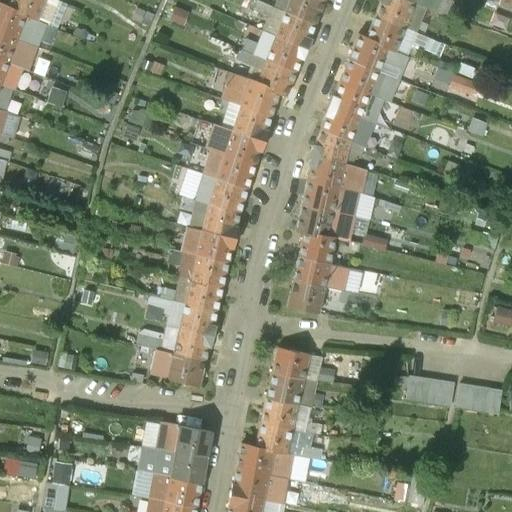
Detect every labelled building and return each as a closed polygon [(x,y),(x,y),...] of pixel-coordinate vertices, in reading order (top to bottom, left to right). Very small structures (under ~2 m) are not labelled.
[(8,0),(6,6),(6,7),(25,15),(24,16),(35,20),(48,26),(59,1),(55,0),(8,0)] [(273,8),(255,0),(251,10),(268,17),(269,18),(273,8)] [(323,1),(319,0),(276,0),(273,8),(280,11),(284,13),(313,25),(323,1)] [(413,4),(404,0),(377,0),(378,1),(379,1),(374,15),(403,27),(413,4)] [(511,1),(508,0),(484,0),(497,5),(498,3),(511,8),(511,1)] [(25,15),(6,7),(6,6),(0,3),(0,32),(16,39),(15,40),(26,44),(27,44),(33,27),(32,27),(35,20),(24,16),(25,15)] [(144,13),(134,8),(129,18),(139,23),(144,13)] [(280,11),(273,8),(269,18),(268,17),(263,31),(263,32),(274,36),(274,37),(305,49),(309,39),(308,39),(313,25),(284,13),(280,11)] [(403,27),(374,15),(365,37),(364,38),(394,50),(403,27)] [(48,26),(35,20),(32,27),(33,27),(45,32),(44,34),(74,47),(77,39),(48,26)] [(426,25),(418,22),(414,32),(422,35),(426,25)] [(16,39),(0,32),(0,59),(7,62),(7,63),(25,70),(34,47),(27,44),(26,44),(15,40),(16,39)] [(274,36),(263,32),(258,45),(244,39),(239,50),(264,60),(265,60),(294,72),(300,58),(301,59),(305,49),(274,37),(274,36)] [(394,50),(364,38),(365,37),(357,34),(352,44),(353,45),(347,59),(377,71),(386,49),(394,52),(394,50)] [(418,48),(409,45),(405,55),(406,55),(414,58),(418,48)] [(294,72),(265,60),(264,60),(239,50),(235,59),(251,65),(246,78),(248,79),(248,80),(277,92),(277,94),(284,96),(294,72)] [(405,57),(397,54),(394,61),(402,65),(403,61),(412,64),(414,58),(406,55),(405,57)] [(7,62),(0,59),(0,85),(11,89),(13,90),(21,69),(7,63),(7,62)] [(377,71),(347,59),(338,82),(367,94),(368,94),(379,99),(386,102),(395,79),(377,71)] [(474,69),(458,63),(455,71),(471,77),(474,69)] [(246,78),(229,73),(220,99),(221,99),(229,101),(239,105),(239,106),(269,116),(277,94),(277,92),(248,80),(248,79),(246,78)] [(475,84),(452,75),(448,87),(471,95),(471,94),(476,96),(480,86),(475,84)] [(367,94),(338,82),(332,96),(331,95),(327,105),(358,118),(370,123),(375,109),(376,106),(379,99),(368,94),(367,94)] [(0,110),(3,111),(11,89),(0,85),(0,110)] [(229,101),(221,99),(218,110),(225,112),(229,101)] [(386,102),(379,99),(376,106),(375,109),(391,115),(395,105),(386,102)] [(239,105),(229,101),(225,112),(220,127),(231,131),(231,130),(263,141),(266,131),(265,130),(269,116),(239,106),(239,105)] [(358,118),(327,105),(323,115),(324,116),(319,129),(348,142),(358,118)] [(220,127),(212,124),(204,148),(210,150),(223,155),(223,154),(254,164),(258,150),(260,151),(263,141),(231,130),(231,131),(220,127)] [(136,128),(127,125),(123,136),(132,139),(136,128)] [(348,142),(319,129),(315,137),(314,145),(312,145),(310,155),(351,165),(354,157),(358,158),(360,154),(362,147),(348,142)] [(96,146),(83,142),(80,151),(92,156),(96,146)] [(381,154),(362,147),(360,154),(379,160),(381,154)] [(0,149),(0,160),(5,162),(6,162),(8,152),(0,149)] [(223,155),(210,150),(202,173),(216,178),(215,178),(246,188),(254,164),(223,154),(223,155)] [(351,165),(310,155),(308,166),(309,166),(306,180),(337,187),(350,190),(356,192),(362,169),(351,165)] [(246,188),(215,178),(216,178),(202,173),(201,173),(192,200),(195,201),(207,204),(238,212),(246,188)] [(337,187),(306,180),(300,205),(345,215),(348,201),(350,190),(337,187)] [(359,193),(350,190),(348,201),(359,205),(359,204),(366,207),(370,197),(359,194),(359,193)] [(192,200),(183,198),(180,207),(193,210),(195,201),(192,200)] [(238,212),(207,204),(195,201),(193,210),(189,228),(201,230),(201,229),(233,237),(236,227),(234,227),(238,212)] [(345,215),(300,205),(297,220),(296,220),(294,231),(302,233),(303,231),(334,238),(346,241),(351,216),(345,215)] [(233,237),(201,229),(201,230),(189,228),(187,227),(181,251),(181,252),(195,255),(195,254),(226,261),(230,247),(231,247),(233,237)] [(334,238),(303,231),(302,233),(297,256),(328,263),(334,238)] [(381,239),(364,235),(361,244),(379,249),(381,239)] [(226,261),(195,254),(195,255),(181,252),(181,251),(170,248),(168,259),(180,262),(177,276),(189,279),(220,286),(226,261)] [(328,263),(297,256),(291,280),(322,288),(323,287),(335,289),(337,279),(338,279),(341,267),(328,264),(328,263)] [(189,279),(177,276),(175,281),(177,281),(175,290),(175,291),(173,301),(183,303),(184,303),(215,311),(220,286),(189,279)] [(338,279),(337,279),(335,289),(359,294),(361,284),(338,279)] [(322,288),(291,280),(288,295),(287,295),(285,307),(296,309),(297,309),(317,313),(322,288)] [(175,290),(161,288),(159,298),(160,298),(173,301),(175,291),(175,290)] [(160,298),(159,298),(149,296),(148,295),(145,305),(169,310),(171,311),(173,301),(160,298)] [(184,303),(183,303),(173,301),(171,311),(169,310),(165,326),(178,328),(210,336),(213,325),(211,325),(215,311),(184,303)] [(504,319),(494,317),(492,328),(501,331),(504,319)] [(210,336),(178,328),(165,326),(162,339),(163,339),(161,350),(161,351),(172,353),(172,352),(203,360),(206,345),(208,346),(210,336)] [(162,339),(146,335),(143,346),(161,350),(163,339),(162,339)] [(161,350),(143,346),(141,356),(158,360),(161,351),(161,350)] [(307,354),(287,350),(287,349),(276,347),(273,358),(270,373),(302,380),(302,379),(314,381),(315,379),(331,382),(333,371),(317,368),(320,357),(307,355),(307,354)] [(203,360),(172,352),(172,353),(166,378),(197,385),(203,360)] [(302,380),(270,373),(264,397),(296,405),(296,404),(308,407),(308,406),(309,404),(308,404),(310,393),(311,393),(314,381),(302,379),(302,380)] [(408,377),(393,376),(392,387),(406,390),(408,377)] [(419,378),(408,376),(406,390),(404,399),(416,401),(419,378)] [(430,380),(419,378),(416,401),(427,402),(430,380)] [(441,381),(430,380),(427,402),(437,404),(441,381)] [(452,383),(441,381),(437,404),(449,406),(452,383)] [(469,386),(458,384),(454,407),(466,409),(469,386)] [(480,388),(469,386),(466,409),(476,410),(480,388)] [(491,389),(480,388),(476,410),(487,412),(491,389)] [(502,391),(491,389),(487,412),(499,414),(502,391)] [(311,393),(310,393),(308,404),(309,404),(320,406),(322,396),(311,393)] [(296,405),(264,397),(259,422),(290,429),(290,430),(301,432),(302,431),(303,421),(305,422),(308,407),(296,404),(296,405)] [(178,425),(159,421),(156,440),(155,448),(162,450),(173,452),(173,451),(205,457),(210,431),(178,425)] [(305,422),(303,421),(302,431),(312,433),(318,434),(320,424),(305,422)] [(290,429),(259,422),(253,446),(253,447),(271,450),(271,451),(291,455),(296,456),(297,455),(296,455),(298,445),(308,447),(312,433),(302,431),(301,432),(290,430),(290,429)] [(38,449),(39,438),(25,436),(24,448),(38,449)] [(156,440),(144,438),(142,446),(155,448),(156,440)] [(271,450),(253,447),(253,446),(240,443),(235,469),(266,475),(278,477),(287,479),(291,455),(271,451),(271,450)] [(142,446),(132,445),(130,454),(140,456),(139,458),(160,462),(162,450),(155,448),(142,446)] [(308,447),(298,445),(296,455),(297,455),(318,459),(320,450),(308,447)] [(205,457),(173,451),(173,452),(162,450),(160,462),(139,458),(137,469),(169,475),(168,476),(200,482),(205,457)] [(35,467),(18,464),(16,475),(33,478),(35,467)] [(266,475),(235,469),(232,484),(230,483),(228,493),(273,502),(278,477),(266,475)] [(168,476),(154,473),(150,498),(195,507),(200,482),(168,476)] [(56,483),(44,482),(40,507),(52,508),(53,503),(56,483)] [(273,502),(228,493),(226,504),(228,504),(226,511),(277,511),(279,504),(273,502)] [(193,511),(195,507),(150,498),(146,511),(193,511)]
